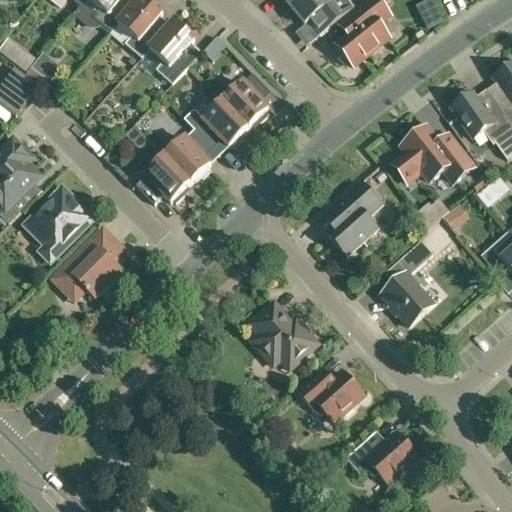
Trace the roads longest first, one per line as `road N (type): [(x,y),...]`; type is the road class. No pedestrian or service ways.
road 1 (residential): [(442,412),(258,212)]
road 2 (residential): [(13,449),(194,277)]
road 3 (residential): [(194,277),(36,107)]
road 4 (residential): [(345,132),(511,11)]
road 5 (residential): [(345,132),(220,0)]
